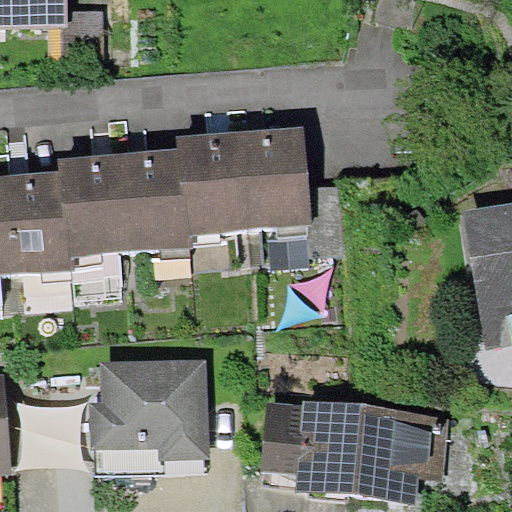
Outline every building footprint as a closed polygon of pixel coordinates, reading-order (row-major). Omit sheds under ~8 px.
[(68,0),(0,0),(0,28),(69,27),(68,0)] [(260,129),(239,131),(248,227),(313,221),(303,124),(260,129)] [(248,227),(239,131),(193,135),(176,137),(177,148),(182,195),(186,194),(190,233),(248,227)] [(155,150),(120,153),(129,250),(191,245),(190,233),(186,194),(182,195),(177,148),(155,150)] [(129,250),(120,153),(84,156),(60,159),(61,169),(69,256),(129,250)] [(0,175),(10,274),(70,268),(69,256),(61,169),(39,171),(0,175)] [(0,275),(10,274),(0,175),(0,174),(0,275)] [(511,203),(463,211),(486,348),(511,344),(511,203)] [(206,360),(102,363),(103,401),(90,401),(92,449),(97,448),(157,447),(157,458),(185,458),(207,457),(209,457),(206,360)] [(5,374),(0,374),(0,475),(11,474),(5,374)] [(448,416),(304,402),(303,406),(298,473),(295,490),(364,497),(416,502),(419,477),(441,480),(448,416)] [(298,473),(303,406),(268,403),(263,470),(298,473)] [(157,447),(97,448),(97,476),(207,474),(207,457),(185,458),(157,458),(157,447)]
